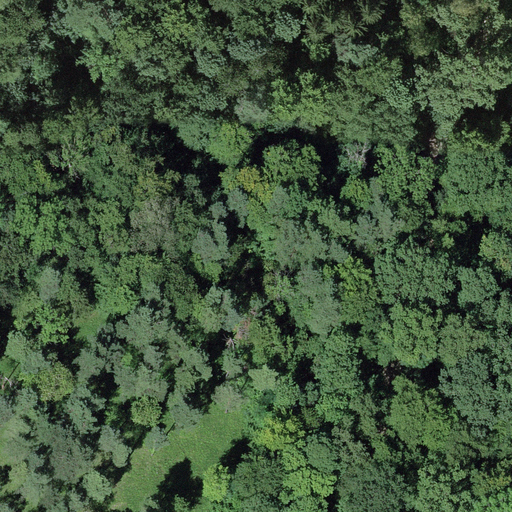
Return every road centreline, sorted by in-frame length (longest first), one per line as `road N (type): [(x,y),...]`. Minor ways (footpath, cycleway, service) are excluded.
road 1 (track): [(360,511),(419,184)]
road 2 (track): [(419,184),(493,0)]
road 3 (track): [(419,184),(399,53),(382,0)]
